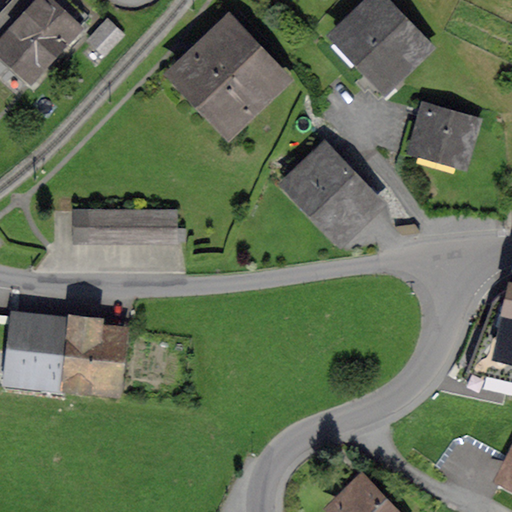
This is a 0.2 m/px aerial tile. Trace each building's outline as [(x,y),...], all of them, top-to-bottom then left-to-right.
[(72,0),(12,0),(0,13),(0,46),(32,77),(89,15),(72,0)] [(380,0),(374,0),(340,33),(385,80),(423,44),(380,0)] [(95,34),(108,46),(120,33),(107,21),(95,34)] [(177,71),(229,125),(282,76),(230,21),(177,71)] [(429,108),(418,144),(461,156),(472,121),(429,108)] [(293,181),(341,232),(373,201),(325,150),(293,181)] [(75,210),(75,240),(185,239),(185,227),(175,226),(176,210),(75,210)] [(511,283),(510,283),(505,304),(492,301),(463,380),(498,387),(499,383),(511,386),(511,283)] [(19,313),(11,381),(65,386),(73,319),(19,313)] [(65,386),(112,391),(120,325),(97,322),(98,319),(73,316),(73,319),(65,386)] [(444,411),(453,439),(467,434),(458,407),(444,411)] [(511,445),(511,424),(481,408),(467,434),(507,455),(511,445)] [(412,447),(436,463),(453,439),(430,422),(412,447)] [(391,511),(361,481),(336,506),(342,511),(391,511)]
